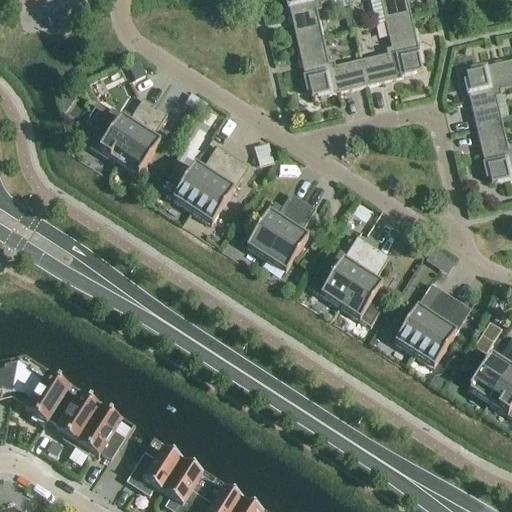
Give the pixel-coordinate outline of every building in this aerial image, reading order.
[(285,0),(296,46),(322,40),(316,14),(321,13),(320,8),(346,2),(345,0),(285,0)] [(345,0),(346,2),(353,0),(372,0),(373,1),(377,0),(378,0),(384,26),(410,20),(405,0),(345,0)] [(421,67),(410,20),(384,26),(390,52),(385,53),(386,59),(360,65),(366,90),(413,80),(412,78),(421,76),(419,67),(421,67)] [(360,22),(351,24),(353,32),(353,33),(362,31),(360,22)] [(322,40),(296,46),(307,93),(309,92),(311,101),(319,99),(320,101),(366,90),(360,65),(334,71),(333,65),(328,67),(322,40)] [(465,87),(476,133),(501,127),(495,101),(501,100),(499,95),(511,91),(511,64),(473,74),(474,76),(465,78),(467,86),(465,87)] [(86,150),(117,170),(154,111),(142,104),(127,127),(119,122),(107,141),(96,134),(86,150)] [(154,111),(117,170),(137,183),(159,148),(151,143),(167,119),(154,111)] [(501,127),(476,133),(486,180),(488,179),(490,188),(499,186),(499,188),(511,184),(511,152),(507,153),(501,127)] [(178,138),(174,144),(180,148),(185,142),(178,138)] [(171,205),(191,218),(228,159),(216,151),(201,175),(193,170),(171,205)] [(228,159),(191,218),(211,230),(242,182),(234,177),(241,167),(228,159)] [(245,253),(265,265),(302,207),(290,199),(275,222),(267,218),(245,253)] [(302,207),(265,265),(285,278),(307,243),(299,238),(315,215),(302,207)] [(339,270),(326,262),(307,292),(339,313),(376,254),(364,246),(357,257),(350,252),(339,270)] [(376,254),(339,313),(370,333),(380,317),(376,314),(384,302),(377,297),(381,291),(373,286),(389,262),(376,254)] [(393,348),(413,361),(450,302),(438,294),(423,318),(415,313),(393,348)] [(462,310),(450,302),(413,361),(433,373),(464,324),(457,319),(462,310)] [(495,344),(502,329),(490,324),(483,339),(495,344)] [(467,396),(487,408),(511,368),(511,342),(497,365),(489,361),(467,396)] [(0,394),(12,396),(17,367),(4,369),(3,374),(0,374),(0,394)] [(48,425),(66,397),(68,394),(46,380),(42,387),(28,377),(28,374),(17,367),(12,396),(24,398),(32,403),(24,415),(32,421),(30,424),(43,433),(48,425)] [(511,368),(487,408),(511,424),(511,368)] [(451,402),(457,392),(448,387),(443,397),(451,402)] [(61,444),(74,453),(99,414),(78,400),(76,404),(66,397),(48,425),(58,431),(55,436),(63,441),(61,444)] [(99,414),(74,453),(87,461),(89,457),(97,463),(100,459),(110,465),(124,444),(114,438),(120,428),(99,414)] [(153,494),(161,499),(182,467),(162,454),(154,466),(144,459),(125,487),(148,502),(153,494)] [(163,511),(195,511),(201,503),(191,497),(202,480),(182,467),(161,499),(169,504),(163,511)] [(238,511),(242,506),(222,493),(212,510),(201,503),(195,511),(238,511)]
